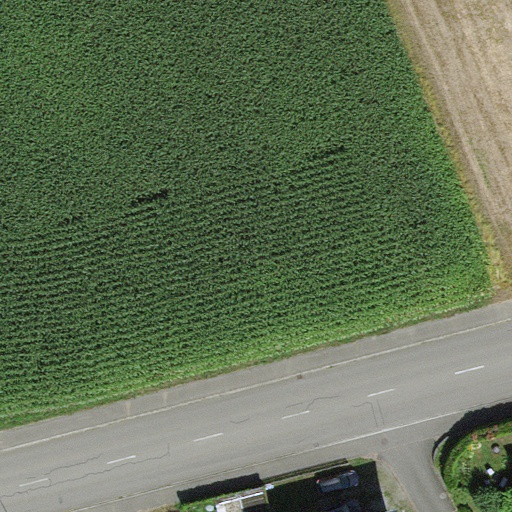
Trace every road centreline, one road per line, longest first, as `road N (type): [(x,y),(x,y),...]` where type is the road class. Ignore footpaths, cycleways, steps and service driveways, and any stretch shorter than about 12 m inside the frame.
road 1 (tertiary): [(0,499),(372,403)]
road 2 (tertiary): [(372,403),(511,366)]
road 3 (residential): [(436,511),(372,403)]
